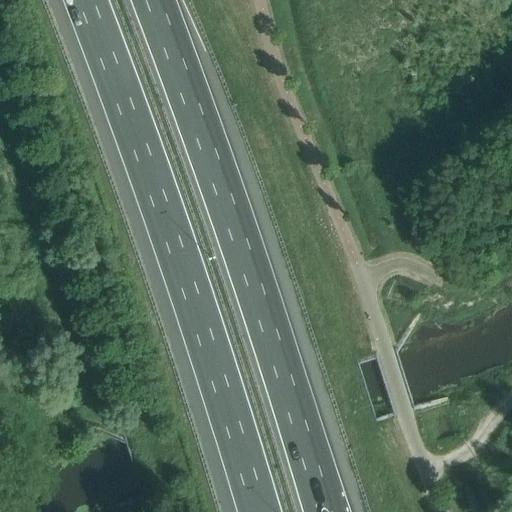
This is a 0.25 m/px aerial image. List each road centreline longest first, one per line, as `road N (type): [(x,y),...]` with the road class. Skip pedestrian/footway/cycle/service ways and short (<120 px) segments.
road 1 (motorway): [(83,0),(136,135),(259,511)]
road 2 (motorway): [(325,511),(279,351),(152,0)]
road 3 (unclassified): [(441,511),(357,266)]
